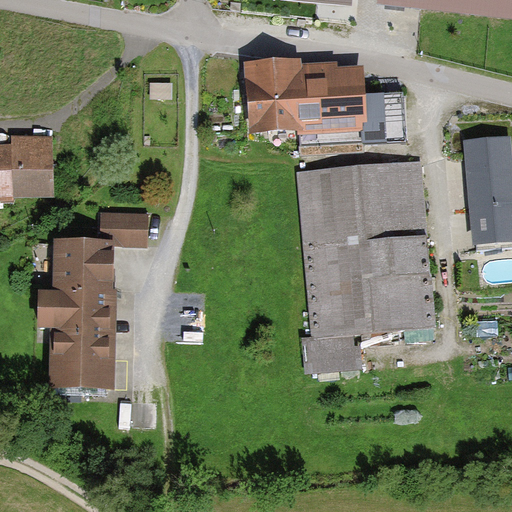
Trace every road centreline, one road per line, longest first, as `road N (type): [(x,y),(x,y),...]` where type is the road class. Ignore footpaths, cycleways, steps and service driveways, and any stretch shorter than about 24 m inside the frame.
road 1 (residential): [(158,393),(152,337),(194,168),(194,34)]
road 2 (residential): [(456,359),(435,75)]
road 3 (residential): [(194,34),(435,75)]
road 4 (residential): [(8,0),(194,34)]
road 5 (track): [(166,511),(169,441),(158,393)]
